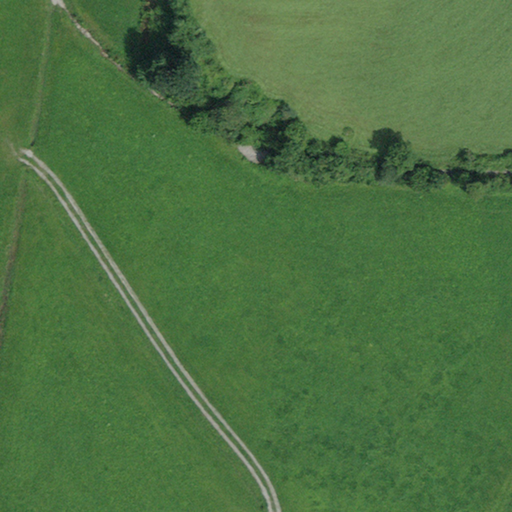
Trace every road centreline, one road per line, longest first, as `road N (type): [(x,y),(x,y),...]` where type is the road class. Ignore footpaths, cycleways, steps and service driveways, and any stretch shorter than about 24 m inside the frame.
road 1 (track): [(278,511),(270,484),(60,190),(13,148)]
road 2 (track): [(511,145),(406,143),(361,132),(308,80),(291,16)]
